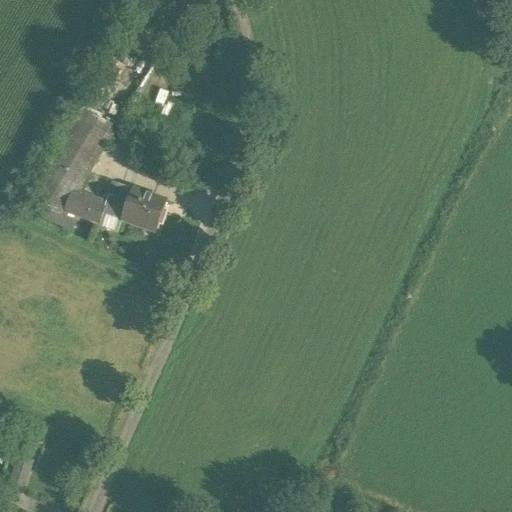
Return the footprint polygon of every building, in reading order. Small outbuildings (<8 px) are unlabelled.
[(146,0),(124,38),(135,45),(157,58),(191,0),(146,0)] [(124,38),(115,54),(126,60),(135,45),(124,38)] [(82,108),(28,200),(64,212),(70,195),(76,197),(117,127),(82,108)] [(117,199),(109,196),(105,207),(106,207),(103,214),(122,221),(132,190),(122,186),(117,199)] [(165,201),(134,190),(133,189),(132,190),(122,221),(122,222),(123,222),(155,232),(155,233),(156,233),(167,201),(166,201),(165,201)] [(76,197),(70,195),(64,212),(100,224),(103,214),(106,207),(105,207),(76,197)] [(86,450),(80,463),(91,468),(97,455),(86,450)] [(31,463),(19,459),(12,482),(24,486),(31,463)] [(263,483),(246,474),(234,498),(252,507),(263,483)]
